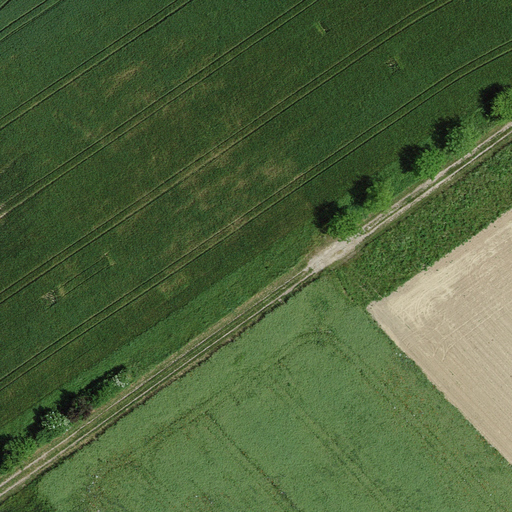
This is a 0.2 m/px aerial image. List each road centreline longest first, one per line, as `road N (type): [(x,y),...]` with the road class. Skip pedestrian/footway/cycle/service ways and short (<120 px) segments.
road 1 (track): [(0,11),(275,202),(378,294),(355,340),(316,376),(104,511)]
road 2 (track): [(0,492),(511,128)]
